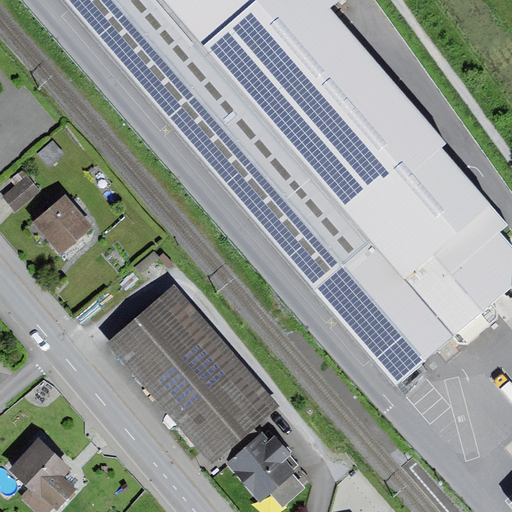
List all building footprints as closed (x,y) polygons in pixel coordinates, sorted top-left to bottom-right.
[(66,0),(399,382),(453,336),(461,342),(469,344),(497,319),(498,310),(492,303),(511,286),(511,204),(469,151),(456,163),(315,0),(66,0)] [(66,154),(55,141),(38,156),(50,169),(66,154)] [(28,177),(3,197),(16,212),(41,193),(28,177)] [(66,195),(34,222),(61,254),(93,227),(66,195)] [(154,251),(136,267),(141,273),(160,258),(154,251)] [(173,263),(165,255),(161,260),(169,268),(173,263)] [(174,286),(109,342),(212,461),(277,405),(174,286)] [(262,432),(225,463),(259,503),(270,493),(283,508),(308,487),(284,459),(291,454),(274,435),(268,440),(262,432)] [(72,469),(39,438),(8,470),(28,488),(19,497),(35,511),(49,511),(54,506),(57,509),(59,506),(76,489),(64,477),(72,469)]
